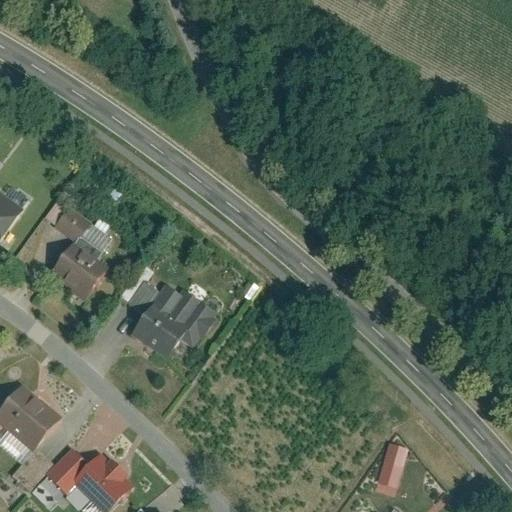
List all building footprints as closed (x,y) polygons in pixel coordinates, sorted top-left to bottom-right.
[(0,249),(29,211),(0,189),(0,249)] [(63,201),(49,219),(78,241),(54,273),(90,300),(114,268),(102,260),(117,239),(108,233),(115,224),(104,216),(97,226),(63,201)] [(124,297),(151,316),(136,337),(172,362),(186,342),(200,351),(224,315),(186,289),(182,294),(170,285),(165,292),(149,281),(156,271),(146,265),(124,297)] [(243,295),(254,302),(262,289),(251,282),(243,295)] [(64,420),(26,390),(0,422),(38,452),(64,420)] [(382,483),(401,488),(411,449),(392,445),(382,483)] [(76,452),(51,476),(68,494),(79,484),(93,470),(76,452)] [(114,466),(106,457),(93,470),(79,484),(106,511),(115,511),(138,490),(128,480),(131,478),(116,463),(114,466)] [(51,481),(37,493),(52,510),(66,497),(51,481)]
